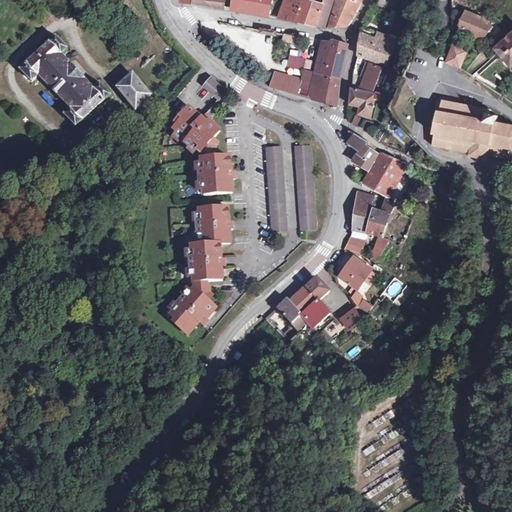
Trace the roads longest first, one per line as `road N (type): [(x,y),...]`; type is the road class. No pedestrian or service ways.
road 1 (tertiary): [(331,142),(340,212),(323,251),(113,511)]
road 2 (tertiary): [(169,9),(184,37),(248,88),(303,111),(331,142)]
road 3 (residential): [(169,9),(357,34)]
